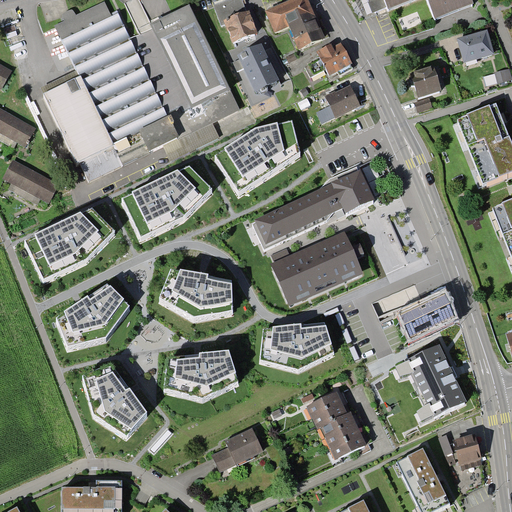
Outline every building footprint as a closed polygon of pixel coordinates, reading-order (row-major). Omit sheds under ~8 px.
[(231,48),(257,38),(242,0),(229,0),(212,7),(221,28),(223,27),(231,48)] [(299,51),(324,40),(306,0),(300,0),(268,15),(276,34),(289,28),(299,51)] [(369,0),(377,19),(426,0),(369,0)] [(426,0),(436,24),(474,9),(470,0),(426,0)] [(121,166),(238,111),(190,11),(173,19),(130,39),(119,16),(113,18),(106,3),(76,17),(73,10),(67,13),(61,16),(64,23),(54,28),(79,81),(43,98),(76,168),(114,151),(121,166)] [(463,65),(493,56),(486,33),(457,41),(463,65)] [(329,78),(352,67),(342,46),(319,57),(329,78)] [(277,83),(261,48),(238,58),(255,93),(277,83)] [(0,90),(2,91),(12,72),(0,65),(0,90)] [(498,85),(511,81),(511,77),(510,71),(496,74),(498,85)] [(418,102),(441,94),(434,72),(411,80),(418,102)] [(343,80),(332,85),(335,93),(347,88),(343,80)] [(335,120),(361,109),(352,88),(326,98),(335,120)] [(430,110),(428,100),(414,105),(417,114),(430,110)] [(511,147),(497,108),(452,126),(477,190),(511,176),(511,147)] [(26,149),(36,130),(0,110),(0,135),(14,143),(26,149)] [(299,159),(291,127),(257,135),(214,161),(239,198),(299,159)] [(85,171),(91,183),(119,169),(114,160),(112,162),(109,155),(104,158),(105,161),(85,171)] [(50,206),(60,187),(14,162),(4,182),(14,187),(37,199),(50,206)] [(190,172),(123,204),(142,243),(185,222),(212,195),(190,172)] [(252,225),(265,251),(327,222),(334,212),(343,208),(347,217),(372,205),(359,176),(252,225)] [(511,204),(487,214),(511,278),(511,204)] [(91,215),(25,247),(43,286),(87,265),(114,238),(91,215)] [(271,256),(292,304),(359,275),(353,260),(363,256),(359,246),(349,251),(343,236),(290,258),(286,250),(271,256)] [(232,285),(172,275),(160,304),(193,323),(233,316),(232,285)] [(109,290),(57,322),(67,351),(104,343),(130,312),(109,290)] [(416,337),(454,320),(444,298),(406,315),(416,337)] [(324,327),(264,333),(260,364),(297,373),(333,356),(324,327)] [(345,342),(341,344),(344,354),(358,350),(353,333),(343,336),(345,342)] [(439,348),(410,362),(436,417),(466,403),(439,348)] [(230,356),(170,362),(166,393),(203,402),(239,386),(230,356)] [(147,419),(111,368),(85,379),(98,418),(129,439),(147,419)] [(321,429),(347,417),(346,415),(341,405),(337,396),(306,410),(316,432),(321,429)] [(335,460),(365,446),(361,438),(359,435),(355,424),(351,416),(347,417),(321,429),(335,460)] [(219,473),(264,454),(254,432),(225,445),(228,450),(212,457),(219,473)] [(446,437),(440,439),(447,460),(454,458),(446,437)] [(461,471),(481,466),(474,438),(454,443),(461,471)] [(419,511),(445,511),(452,509),(424,454),(397,467),(419,511)] [(62,511),(120,511),(121,488),(97,488),(97,495),(63,495),(62,511)]
